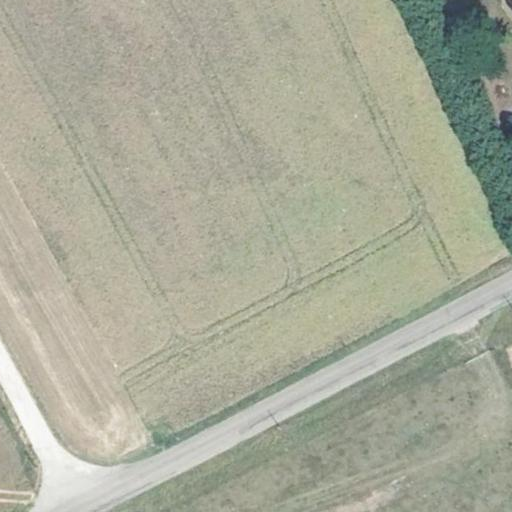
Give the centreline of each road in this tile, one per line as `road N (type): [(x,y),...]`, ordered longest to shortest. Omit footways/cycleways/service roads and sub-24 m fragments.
road 1 (tertiary): [(511,286),(78,507)]
road 2 (unclassified): [(78,507),(0,360)]
